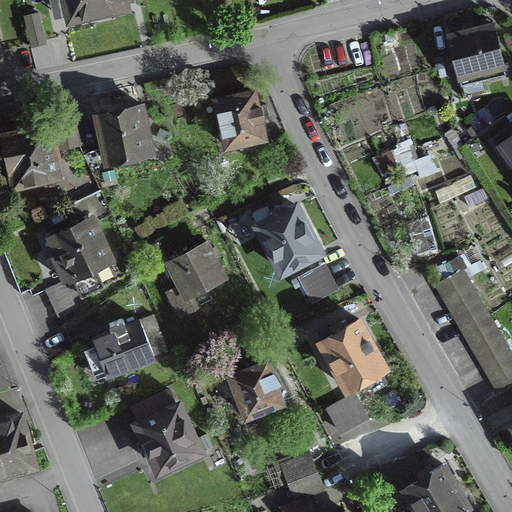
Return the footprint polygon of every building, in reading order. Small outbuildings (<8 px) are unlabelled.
[(64,3),(68,21),(125,8),(123,0),(52,0),(53,6),(59,4),(64,3)] [(37,14),(23,18),(30,47),(44,43),(37,14)] [(504,75),(491,25),(447,36),(458,78),(476,73),(478,82),(504,75)] [(243,68),(212,75),(216,91),(247,84),(243,68)] [(214,100),(225,146),(263,138),(259,120),(263,119),(260,106),(256,107),(253,91),(214,100)] [(137,108),(96,117),(106,161),(152,151),(144,112),(138,114),(137,108)] [(77,144),(70,110),(51,115),(58,149),(77,144)] [(34,119),(19,122),(22,136),(3,139),(5,145),(0,150),(0,152),(2,160),(8,162),(13,185),(55,176),(44,125),(35,127),(34,119)] [(511,162),(511,135),(495,147),(508,165),(511,162)] [(90,182),(73,189),(78,201),(95,193),(90,182)] [(280,272),(318,252),(294,206),(282,213),(279,206),(268,212),(271,219),(257,226),(280,272)] [(63,281),(44,290),(57,317),(85,304),(81,296),(101,286),(92,267),(108,259),(89,219),(53,237),(61,253),(55,256),(54,255),(51,257),(51,258),(63,281)] [(211,259),(218,256),(213,247),(207,250),(204,245),(169,263),(180,286),(166,293),(178,317),(194,309),(187,296),(221,278),(211,259)] [(511,358),(461,270),(435,285),(495,390),(511,379),(511,358)] [(122,321),(119,320),(108,324),(110,331),(92,339),(107,375),(166,350),(152,315),(138,321),(138,320),(124,326),(122,321)] [(384,368),(357,320),(319,342),(346,390),(384,368)] [(229,376),(245,417),(280,403),(279,399),(290,395),(283,380),(276,371),(270,363),(266,365),(265,362),(229,376)] [(144,440),(136,444),(142,456),(150,452),(158,468),(197,450),(177,406),(175,407),(167,390),(131,407),(138,423),(137,424),(144,440)] [(326,409),(340,433),(366,419),(353,395),(326,409)] [(19,414),(0,419),(0,471),(32,463),(19,414)] [(323,490),(319,482),(312,465),(308,454),(280,465),(294,501),(323,490)] [(458,511),(467,507),(442,465),(403,488),(405,491),(391,500),(398,511),(458,511)] [(282,509),(283,511),(310,511),(306,499),(282,509)]
